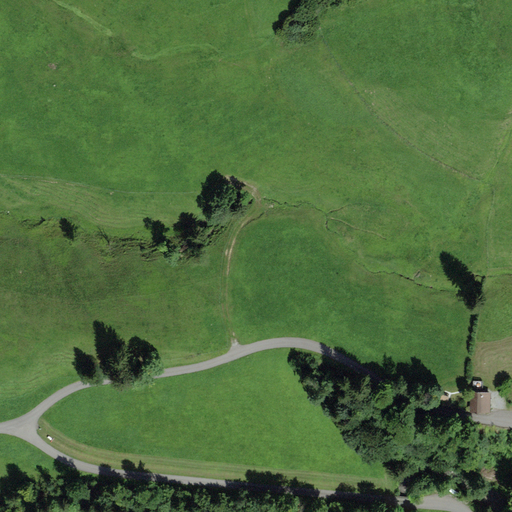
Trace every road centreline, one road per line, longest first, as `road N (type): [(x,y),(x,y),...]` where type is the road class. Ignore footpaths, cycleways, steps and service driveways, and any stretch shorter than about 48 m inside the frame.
road 1 (track): [(19,433),(77,385),(200,366),(281,342),(328,352),(420,401),(511,423)]
road 2 (track): [(0,22),(122,89),(209,166),(256,190),(259,202),(239,222),(228,251),(225,310),(236,354)]
road 3 (residential): [(0,429),(110,473),(463,511)]
